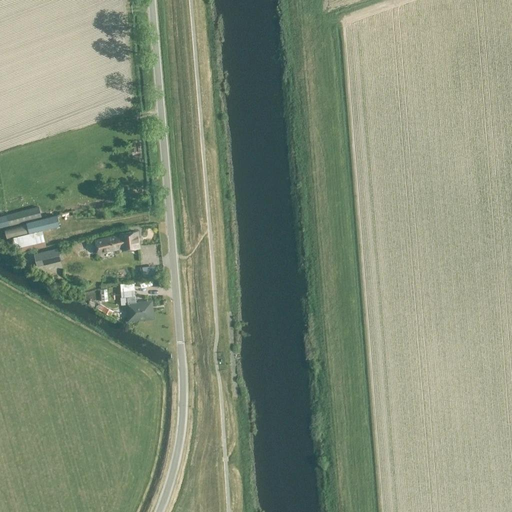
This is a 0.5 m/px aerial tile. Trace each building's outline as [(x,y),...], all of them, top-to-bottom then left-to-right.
[(38,206),(6,214),(0,215),(0,226),(41,217),(38,206)] [(56,215),(3,227),(6,238),(58,225),(56,215)] [(42,230),(13,236),(15,246),(44,240),(42,230)] [(120,232),(122,249),(140,247),(138,230),(120,232)] [(57,247),(33,254),(37,266),(61,260),(60,258),(62,258),(59,248),(58,248),(57,247)] [(121,303),(128,302),(129,318),(151,317),(150,301),(135,302),(134,289),(120,290),(121,303)] [(100,303),(97,308),(111,315),(113,311),(100,303)]
